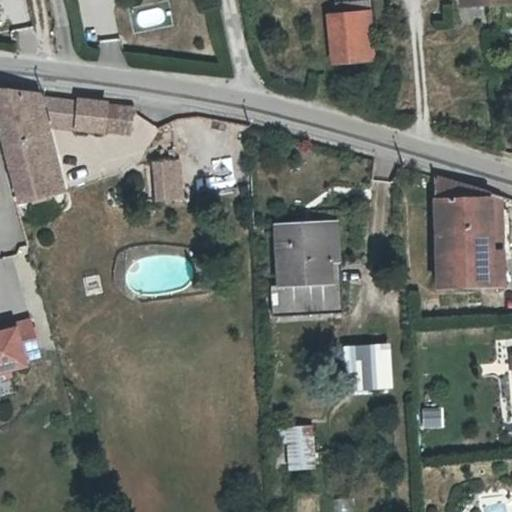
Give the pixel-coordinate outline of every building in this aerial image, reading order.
[(482,7),(481,0),(456,0),(458,9),(482,7)] [(365,60),(361,14),(330,15),(334,61),(365,60)] [(30,24),(19,25),(20,52),(32,51),(30,24)] [(118,36),(96,38),(98,62),(120,60),(118,36)] [(163,65),(163,54),(125,52),(124,64),(163,65)] [(0,90),(0,134),(0,135),(17,191),(20,200),(63,192),(44,95),(0,90)] [(89,103),(51,99),(54,125),(73,125),(73,118),(90,117),(89,103)] [(177,201),(175,161),(156,161),(158,202),(177,201)] [(435,179),(437,257),(493,255),(492,197),(435,179)] [(336,309),(331,223),(291,226),(291,230),(275,231),(279,283),(269,283),(271,314),(336,309)] [(493,255),(437,257),(439,291),(506,289),(504,255),(493,255)] [(83,276),(86,293),(101,291),(98,274),(83,276)] [(0,370),(9,368),(24,363),(23,357),(39,352),(28,318),(12,323),(13,327),(0,331),(0,370)] [(384,383),(381,351),(343,355),(347,388),(384,383)] [(510,382),(509,362),(499,363),(501,383),(510,382)] [(0,376),(11,373),(9,368),(0,370),(0,376)] [(440,407),(422,408),(423,425),(441,423),(440,407)] [(307,468),(302,427),(285,429),(290,470),(307,468)] [(329,500),(330,511),(352,511),(349,496),(329,500)]
